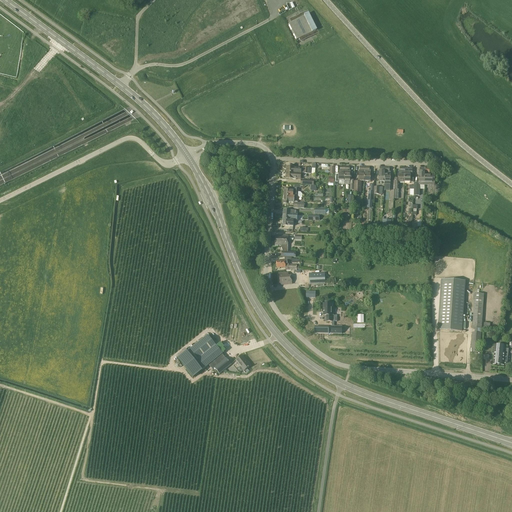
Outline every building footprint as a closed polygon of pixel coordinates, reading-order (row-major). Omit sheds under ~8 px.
[(300,42),(318,33),(319,33),(317,29),(316,30),(308,14),(310,14),(308,10),(289,20),(300,42)] [(235,102),(230,92),(196,109),(201,119),(235,102)] [(345,167),(344,181),(344,184),(350,184),(350,190),(354,190),(354,184),(354,180),(350,180),(351,171),(350,171),(350,167),(345,167)] [(400,182),(404,182),(405,168),(400,168),(400,171),(399,171),(399,175),(399,179),(395,179),(395,189),(399,189),(400,182)] [(413,168),(405,168),(404,182),(414,183),(414,175),(411,175),(411,173),(412,173),(413,168)] [(425,176),(425,173),(425,168),(420,168),(420,173),(419,173),(419,182),(414,182),(414,195),(419,195),(420,185),(425,185),(425,176)] [(435,176),(425,176),(425,185),(435,185),(435,176)] [(295,185),(295,189),(294,192),(293,192),(293,191),(287,190),(288,189),(285,189),(284,196),(299,197),(302,197),(302,194),(301,192),(299,192),(299,189),(299,186),(295,185)] [(298,203),(299,197),(284,196),(284,204),(287,204),(287,202),(294,203),(294,207),(304,207),(304,203),(298,203)] [(284,214),(283,220),(293,221),(297,221),(297,216),(294,216),(294,211),(286,210),(286,214),(284,214)] [(390,234),(391,221),(382,221),(381,234),(390,234)] [(282,246),(282,250),(283,250),(282,252),(282,257),(296,257),(296,252),(288,252),(288,235),(284,235),(283,236),(275,235),(275,245),(282,246)] [(289,264),(288,264),(287,261),(285,261),(277,262),(277,268),(286,267),(286,269),(289,269),(297,270),(297,265),(289,264)] [(309,272),(310,281),(325,280),(324,271),(309,272)] [(291,276),(288,276),(288,273),(279,274),(279,285),(292,284),(291,276)] [(438,330),(462,332),(465,281),(441,280),(438,330)] [(472,328),(482,329),(484,294),(474,293),(472,328)] [(333,317),(333,309),(332,309),(332,304),(324,304),(323,317),(327,317),(327,323),(332,323),(332,317),(333,317)] [(333,317),(332,317),(332,323),(332,325),(332,328),(331,335),(342,335),(341,335),(342,328),(334,328),(334,317),(333,317)] [(479,349),(480,349),(481,333),(472,332),(471,349),(473,349),(472,352),(479,352),(479,349)] [(215,368),(220,374),(231,365),(226,358),(226,359),(222,354),(208,336),(178,360),(193,378),(209,365),(212,370),(215,368)] [(504,357),(508,357),(509,349),(505,349),(505,345),(495,344),(494,364),(503,365),(504,357)] [(236,361),(244,371),(251,365),(247,361),(246,361),(242,356),(236,361)]
